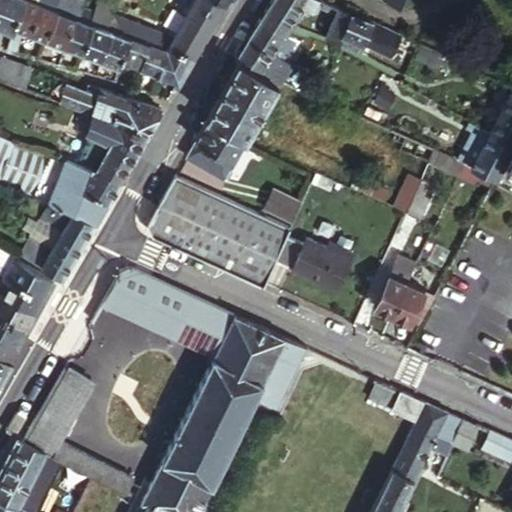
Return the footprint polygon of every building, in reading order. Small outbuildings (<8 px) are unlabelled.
[(0,0),(0,25),(10,29),(16,31),(16,27),(19,20),(26,0),(0,0)] [(35,0),(26,0),(19,20),(16,27),(46,39),(57,8),(43,3),(35,0)] [(58,0),(57,8),(76,14),(82,16),(85,6),(87,0),(58,0)] [(96,22),(107,25),(111,11),(114,0),(96,0),(94,8),(100,11),(96,22)] [(219,12),(197,0),(194,0),(173,38),(170,43),(193,55),(212,23),(219,12)] [(224,2),(219,0),(197,0),(219,12),(224,2)] [(270,0),(262,14),(289,26),(304,4),(314,9),(318,0),(270,0)] [(383,0),(402,10),(405,0),(383,0)] [(82,16),(94,21),(96,22),(100,11),(94,8),(91,8),(85,6),(82,16)] [(326,36),(338,42),(343,33),(363,42),(373,23),(338,6),(326,36)] [(57,8),(46,39),(65,45),(76,14),(57,8)] [(107,25),(113,27),(131,34),(151,41),(154,30),(155,27),(111,11),(107,25)] [(76,14),(65,45),(83,52),(94,21),(82,16),(76,14)] [(260,16),(286,30),(289,26),(262,14),(260,16)] [(247,37),(273,51),(286,58),(295,44),(291,42),(296,34),(287,31),(286,30),(260,16),(254,26),(247,37)] [(94,21),(83,52),(101,59),(113,27),(107,25),(96,22),(94,21)] [(392,32),(373,23),(363,42),(391,55),(400,35),(392,32)] [(113,27),(101,59),(119,66),(122,60),(131,34),(113,27)] [(16,31),(10,29),(7,37),(14,39),(16,31)] [(154,30),(151,41),(166,46),(169,47),(170,43),(173,38),(154,30)] [(19,32),(16,31),(14,39),(12,49),(20,52),(23,36),(19,34),(19,32)] [(343,33),(338,42),(359,51),(363,42),(343,33)] [(151,41),(131,34),(122,60),(140,67),(151,41)] [(235,56),(240,58),(260,70),(273,51),(247,37),(241,46),(235,56)] [(166,46),(151,41),(140,67),(156,73),(166,46)] [(166,46),(156,73),(177,81),(184,70),(193,55),(170,43),(169,47),(166,46)] [(260,70),(278,80),(289,60),(286,58),(273,51),(260,70)] [(31,68),(3,58),(0,64),(0,75),(24,85),(31,68)] [(223,89),(207,116),(245,138),(278,80),(260,70),(240,58),(223,89)] [(312,95),(318,83),(303,76),(297,89),(312,95)] [(318,83),(312,95),(331,104),(337,91),(322,85),(318,83)] [(68,85),(61,103),(74,108),(80,90),(68,85)] [(91,114),(101,89),(90,85),(87,92),(81,110),(91,114)] [(511,88),(510,88),(489,131),(511,143),(511,88)] [(157,117),(161,109),(101,89),(91,114),(147,134),(157,117)] [(74,108),(81,110),(87,92),(80,90),(74,108)] [(331,104),(341,108),(346,96),(337,91),(331,104)] [(382,113),(368,106),(364,114),(380,121),(382,113)] [(136,152),(147,134),(91,114),(86,127),(96,131),(95,136),(119,145),(115,150),(131,159),(136,152)] [(245,138),(207,116),(201,127),(185,155),(223,176),(228,169),(245,138)] [(470,167),(496,179),(511,148),(511,143),(489,131),(476,123),(461,153),(474,159),(470,167)] [(86,127),(79,148),(75,158),(82,161),(86,150),(88,151),(90,146),(95,136),(96,131),(86,127)] [(404,135),(392,130),(389,137),(400,141),(404,135)] [(0,181),(3,183),(18,145),(19,142),(0,135),(0,181)] [(429,161),(434,149),(404,135),(400,141),(398,147),(429,161)] [(119,145),(95,136),(90,146),(112,156),(115,150),(119,145)] [(3,183),(38,196),(44,198),(59,159),(18,145),(3,183)] [(108,163),(112,156),(90,146),(88,151),(102,156),(108,163)] [(511,148),(496,179),(495,181),(511,189),(511,148)] [(82,161),(86,162),(103,171),(108,163),(102,156),(88,151),(86,150),(82,161)] [(103,171),(118,182),(131,159),(115,150),(112,156),(108,163),(103,171)] [(75,158),(70,156),(52,200),(53,201),(57,202),(62,205),(86,162),(82,161),(75,158)] [(112,192),(118,182),(103,171),(86,162),(62,205),(93,223),(100,212),(112,192)] [(233,171),(228,169),(223,176),(228,179),(233,171)] [(393,205),(407,211),(422,178),(422,177),(408,171),(393,205)] [(349,185),(383,200),(389,188),(354,173),(349,185)] [(176,244),(203,187),(174,174),(159,201),(147,222),(148,232),(176,244)] [(422,178),(407,211),(421,217),(435,184),(422,178)] [(176,244),(257,279),(284,223),(203,187),(176,244)] [(274,188),(266,205),(288,215),(296,197),(274,188)] [(296,197),(288,215),(293,217),(302,200),(296,197)] [(86,235),(93,223),(62,205),(57,202),(49,215),(65,225),(63,229),(82,241),(86,235)] [(288,215),(266,205),(265,208),(287,217),(288,215)] [(44,217),(32,239),(38,243),(50,250),(63,229),(44,217)] [(257,279),(262,282),(274,260),(285,235),(289,225),(284,223),(257,279)] [(36,262),(58,273),(62,276),(68,266),(82,241),(63,229),(50,250),(46,257),(40,254),(36,262)] [(302,243),(285,235),(274,260),(292,267),(302,243)] [(306,235),(302,243),(292,267),(337,287),(353,250),(329,240),(326,245),(306,235)] [(20,252),(24,254),(32,239),(28,236),(20,252)] [(32,239),(24,254),(30,258),(38,243),(32,239)] [(14,256),(0,248),(0,271),(5,274),(14,256)] [(407,280),(416,262),(399,254),(391,273),(407,280)] [(50,286),(54,279),(14,256),(5,274),(46,296),(50,286)] [(128,290),(139,270),(129,267),(118,269),(109,287),(126,295),(128,290)] [(226,329),(234,313),(139,270),(128,290),(207,325),(209,321),(226,329)] [(392,313),(407,280),(391,273),(388,272),(373,304),(392,313)] [(42,302),(46,296),(5,274),(0,282),(0,293),(16,302),(36,313),(42,302)] [(427,289),(407,280),(392,313),(411,322),(427,289)] [(126,295),(109,287),(91,320),(108,329),(126,295)] [(0,293),(0,314),(7,318),(16,302),(0,293)] [(16,302),(7,318),(27,328),(32,321),(36,313),(16,302)] [(142,511),(195,511),(279,349),(285,336),(234,313),(226,329),(141,499),(147,502),(142,511)] [(7,318),(0,314),(0,332),(20,343),(24,334),(27,328),(7,318)] [(20,343),(0,332),(0,353),(10,360),(15,351),(20,343)] [(304,344),(285,336),(279,349),(297,357),(304,344)] [(12,361),(10,360),(0,353),(0,381),(0,382),(7,370),(12,361)] [(63,367),(22,437),(38,445),(48,428),(78,377),(63,367)] [(422,397),(400,389),(392,406),(414,416),(422,397)] [(410,434),(431,444),(437,433),(448,410),(426,400),(410,434)] [(448,438),(452,440),(463,417),(448,410),(437,433),(448,438)] [(463,417),(452,440),(459,443),(466,447),(478,424),(463,417)] [(67,461),(96,476),(124,490),(132,472),(48,428),(38,445),(50,451),(67,461)] [(480,449),(509,464),(511,458),(511,439),(490,429),(480,449)] [(382,490),(404,500),(431,444),(410,434),(382,490)] [(12,456),(0,477),(0,499),(21,509),(27,511),(41,511),(67,461),(50,451),(38,445),(22,437),(12,456)] [(459,443),(452,440),(449,446),(456,450),(459,443)] [(398,511),(404,500),(382,490),(371,511),(398,511)]
